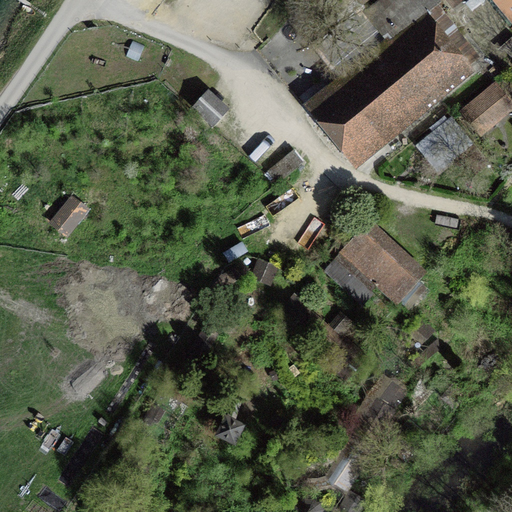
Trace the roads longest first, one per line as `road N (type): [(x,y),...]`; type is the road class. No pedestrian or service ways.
road 1 (unclassified): [(332,172),(241,74),(98,0)]
road 2 (track): [(511,221),(332,172)]
road 3 (unclassified): [(79,0),(0,110)]
